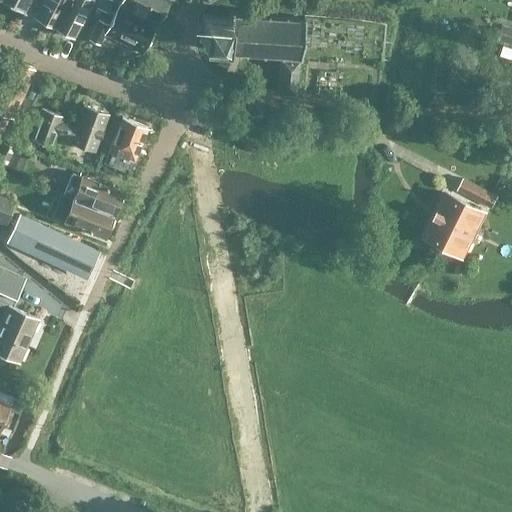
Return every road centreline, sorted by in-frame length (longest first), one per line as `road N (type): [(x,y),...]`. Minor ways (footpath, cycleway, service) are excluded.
road 1 (track): [(259,511),(199,145),(191,110),(172,95)]
road 2 (residential): [(81,328),(173,127),(172,95)]
road 3 (residential): [(172,95),(122,87),(0,41)]
